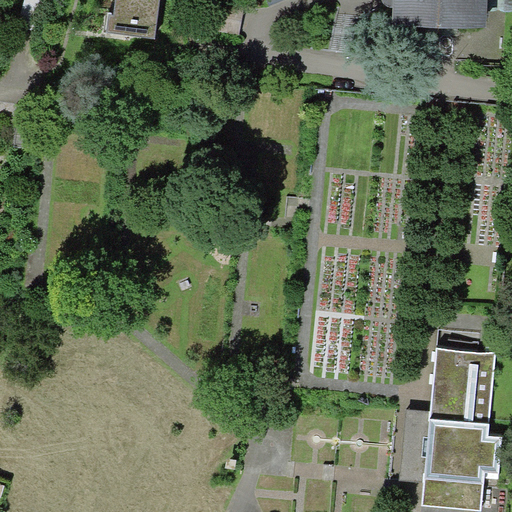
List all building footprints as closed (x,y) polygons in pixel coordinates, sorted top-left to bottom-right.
[(23,0),(17,24),(32,28),(39,0),(23,0)] [(152,36),(156,0),(112,0),(110,25),(132,28),(131,34),(152,36)] [(437,20),(480,21),(480,0),(394,0),(393,18),(437,20)] [(205,29),(236,35),(241,8),(210,2),(205,29)] [(493,352),(434,347),(425,440),(420,440),(419,452),(424,452),(419,504),(479,510),(482,477),(495,478),(499,435),(486,434),(493,352)]
